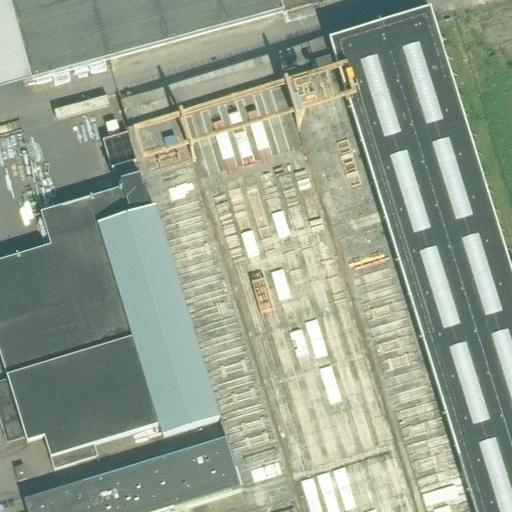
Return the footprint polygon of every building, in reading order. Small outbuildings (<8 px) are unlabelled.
[(7,0),(31,83),(283,14),(278,0),(7,0)] [(330,42),(332,49),(334,57),(337,65),(423,343),(440,398),(474,511),(511,511),(511,273),(510,274),(451,81),(430,12),(330,42)] [(314,72),(337,65),(334,57),(311,64),(314,72)] [(279,108),(284,124),(297,120),(292,104),(279,108)] [(218,422),(218,421),(207,384),(154,210),(150,211),(139,176),(120,183),(122,191),(39,216),(49,249),(29,255),(0,263),(0,358),(8,382),(0,384),(0,420),(7,444),(25,439),(25,440),(27,445),(43,440),(53,472),(76,465),(95,459),(91,448),(159,427),(163,439),(218,422)] [(389,389),(423,486),(460,473),(432,393),(429,394),(423,378),(389,389)] [(163,511),(239,489),(224,441),(24,503),(26,511),(163,511)] [(18,485),(28,482),(24,468),(14,471),(18,485)]
